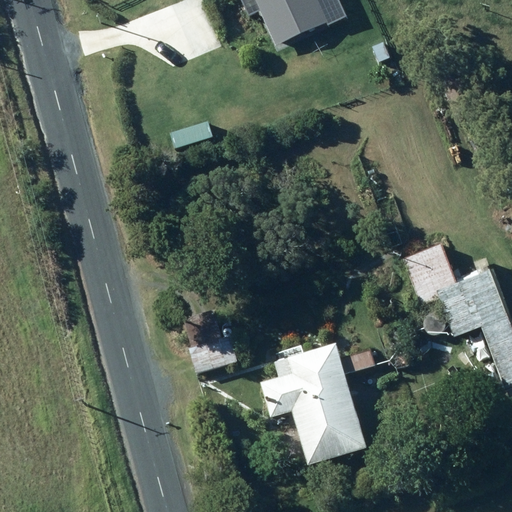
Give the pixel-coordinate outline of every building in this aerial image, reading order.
[(245,0),(254,18),(265,13),(282,50),(333,27),(320,0),(245,0)] [(471,102),(456,106),(460,119),(475,115),(471,102)] [(218,121),(175,134),(181,153),(224,141),(218,121)] [(511,303),(503,280),(465,295),(449,251),(410,265),(427,311),(448,303),(463,343),(490,333),(511,391),(511,303)] [(236,342),(195,353),(202,378),(243,367),(236,342)] [(287,383),(267,388),(277,423),(287,420),(290,431),(303,428),(315,472),(376,455),(355,378),(381,371),(377,355),(349,363),(346,352),(309,362),(306,350),(280,357),(287,383)]
